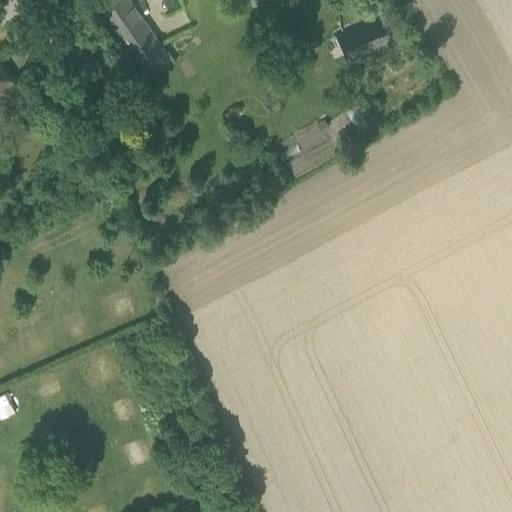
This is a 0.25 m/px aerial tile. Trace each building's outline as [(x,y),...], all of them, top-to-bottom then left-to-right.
[(165,52),(130,0),(116,0),(110,5),(106,0),(96,0),(94,2),(141,69),(165,52)] [(17,40),(29,56),(53,37),(40,21),(17,40)] [(0,94),(16,84),(0,59),(0,94)] [(101,117),(109,129),(140,110),(132,98),(101,117)] [(115,326),(137,317),(124,286),(102,296),(115,326)] [(0,302),(0,324),(13,319),(6,300),(0,302)] [(79,341),(98,334),(90,313),(71,320),(79,341)] [(22,345),(30,365),(50,356),(41,337),(22,345)] [(87,375),(110,380),(113,359),(91,355),(87,375)] [(5,356),(0,357),(0,377),(11,373),(5,356)] [(44,397),(65,390),(58,371),(38,379),(44,397)] [(0,415),(19,408),(11,388),(0,391),(0,415)] [(131,403),(115,411),(123,425),(138,418),(131,403)] [(138,474),(160,465),(150,442),(128,451),(138,474)]
